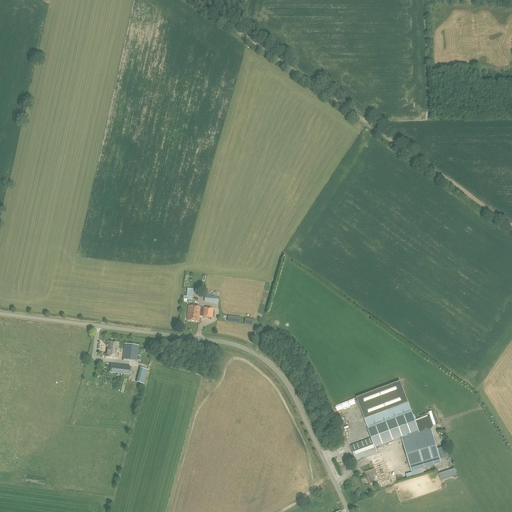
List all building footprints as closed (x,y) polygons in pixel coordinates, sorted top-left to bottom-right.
[(193,289),(187,288),(186,296),(184,296),(183,299),(192,300),(193,289)] [(218,304),(219,297),(205,295),(204,302),(218,304)] [(199,316),(212,318),(213,309),(189,306),(187,321),(199,322),(199,316)] [(119,343),(107,342),(106,357),(117,358),(119,343)] [(140,361),(141,356),(137,356),(139,346),(125,344),(123,359),(140,361)] [(130,375),(131,367),(111,364),(110,373),(130,375)] [(369,430),(412,414),(400,382),(357,398),(369,430)] [(372,438),(351,446),(356,460),(377,452),(375,447),(419,431),(412,414),(369,430),(372,438)] [(439,457),(433,435),(404,444),(410,466),(439,457)] [(441,457),(449,455),(446,445),(439,447),(441,457)] [(379,486),(392,482),(389,475),(383,458),(372,463),(374,470),(367,473),(370,481),(373,480),(374,482),(376,481),(377,481),(379,486)] [(442,479),(457,475),(455,468),(440,472),(442,479)]
